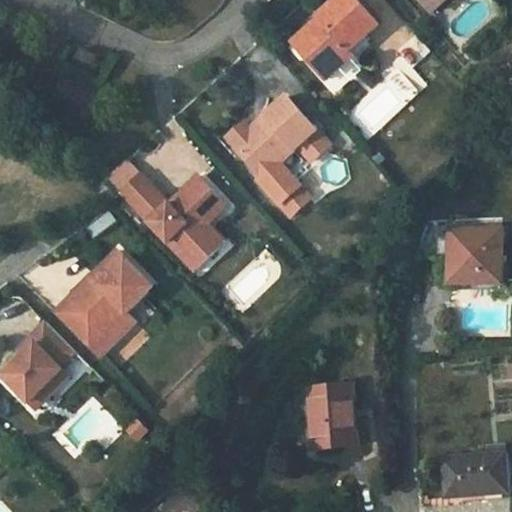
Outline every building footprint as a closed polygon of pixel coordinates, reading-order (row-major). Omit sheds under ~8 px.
[(335,0),(319,15),(320,17),(324,22),(315,30),(311,25),(297,38),(311,53),(307,58),(327,80),(355,55),(351,51),(380,25),(357,0),(335,0)] [(421,0),(433,12),(446,0),(421,0)] [(324,22),(320,17),(311,25),(315,30),(324,22)] [(293,41),(307,58),(311,53),(297,38),(293,41)] [(99,57),(82,49),(79,57),(95,65),(99,57)] [(284,205),(304,186),(281,162),(298,146),(316,130),(287,97),(266,117),(272,123),(256,138),(250,131),(244,124),(229,137),(265,177),(262,180),(284,205)] [(272,123),(266,117),(250,131),(256,138),(272,123)] [(329,144),(316,130),(298,146),(311,160),(329,144)] [(143,175),(124,193),(198,271),(218,252),(201,233),(211,225),(230,207),(201,176),(171,204),(143,175)] [(313,197),(304,186),(284,205),(294,216),(313,197)] [(95,236),(117,222),(110,211),(88,225),(95,236)] [(228,243),(211,225),(201,233),(218,252),(228,243)] [(504,228),(449,228),(449,283),(505,282),(504,228)] [(122,251),(74,297),(109,334),(130,313),(157,287),(122,251)] [(74,297),(58,312),(102,357),(139,322),(130,313),(109,334),(74,297)] [(28,353),(6,374),(33,401),(66,369),(63,366),(79,351),(50,321),(34,337),(39,342),(28,353)] [(22,348),(28,353),(39,342),(34,337),(22,348)] [(66,369),(33,401),(40,408),(73,376),(66,369)] [(355,384),(310,389),(316,449),(361,445),(355,384)] [(507,454),(444,459),(447,496),(510,491),(507,454)]
